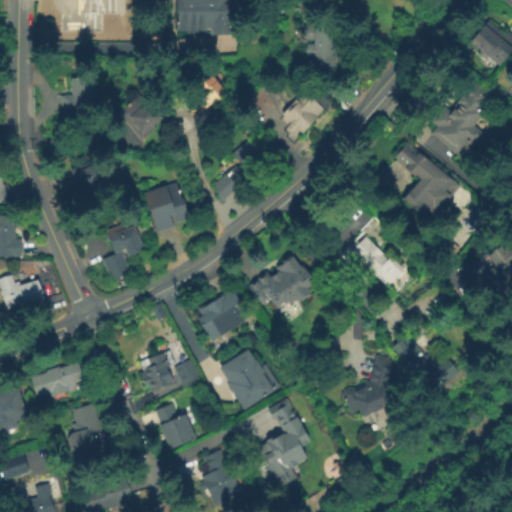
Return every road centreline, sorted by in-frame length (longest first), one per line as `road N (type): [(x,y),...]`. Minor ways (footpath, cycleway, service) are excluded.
road 1 (tertiary): [(451,0),(324,150),(203,256),(111,305),(0,347)]
road 2 (tertiary): [(15,0),(17,147),(84,316)]
road 3 (residential): [(84,316),(160,511)]
